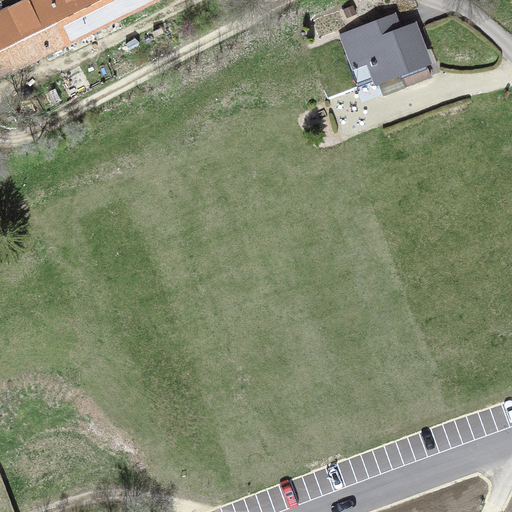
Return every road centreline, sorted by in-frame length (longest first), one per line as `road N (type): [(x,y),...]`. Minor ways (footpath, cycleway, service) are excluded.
road 1 (track): [(287,0),(26,133),(0,134)]
road 2 (unclassified): [(511,440),(321,511)]
